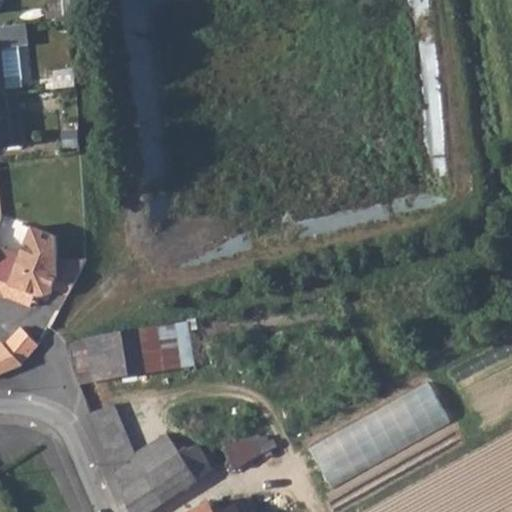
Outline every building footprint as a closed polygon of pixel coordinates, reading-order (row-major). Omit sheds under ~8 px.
[(0,95),(6,95),(23,93),(18,48),(1,46),(0,41),(0,95)] [(73,69),(53,71),(54,89),(75,87),(73,69)] [(6,95),(0,95),(0,146),(11,145),(6,95)] [(80,152),(78,137),(66,138),(67,144),(59,145),(60,155),(80,152)] [(0,250),(0,287),(61,312),(86,260),(86,258),(63,254),(58,267),(45,261),(42,269),(0,250)] [(85,337),(65,345),(81,385),(182,366),(174,321),(85,337)] [(0,348),(0,373),(23,363),(38,345),(21,326),(6,345),(0,348)] [(333,485),(455,423),(435,382),(312,444),(333,485)] [(174,430),(139,454),(149,472),(178,453),(197,480),(212,469),(196,444),(187,449),(174,430)] [(264,435),(221,444),(235,469),(271,449),(264,435)] [(139,454),(115,471),(131,511),(148,511),(197,480),(178,453),(149,472),(139,454)] [(217,511),(209,501),(191,511),(255,511),(247,496),(221,511),(217,511)]
